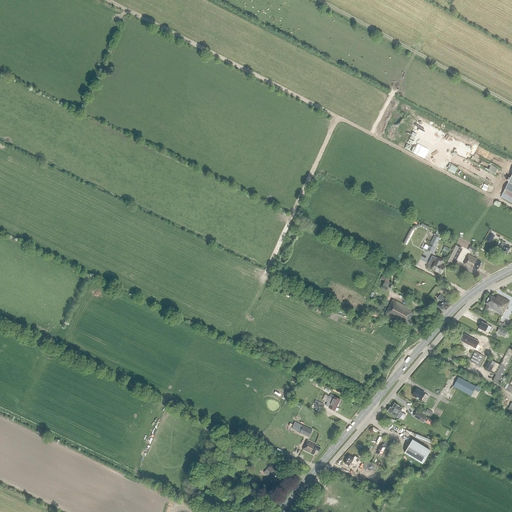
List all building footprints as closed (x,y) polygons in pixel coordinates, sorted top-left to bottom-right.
[(407,133),(445,152),(454,135),(416,115),(407,133)] [(500,197),(511,203),(511,174),(510,179),(500,197)] [(411,227),(404,243),(407,245),(415,229),(411,227)] [(490,242),(494,236),(490,233),(486,240),(490,242)] [(436,245),(440,238),(434,235),(429,245),(427,249),(432,252),(436,245)] [(506,244),(503,242),(498,251),(506,255),(510,247),(505,245),(506,244)] [(456,261),(459,255),(452,252),(449,257),(456,261)] [(481,263),(476,260),(477,259),(469,255),(464,264),(472,269),(472,268),(477,270),(481,263)] [(441,274),(445,267),(441,265),(443,260),(437,258),(432,256),(433,256),(430,263),(428,263),(429,269),(431,270),(432,269),(441,274)] [(381,290),(386,292),(392,279),(387,277),(385,281),(384,281),(381,287),(382,288),(381,290)] [(442,310),(444,308),(446,310),(449,306),(447,304),(449,302),(440,294),(437,298),(442,302),(438,306),(442,310)] [(509,301),(497,295),(496,298),(490,295),(485,303),(487,304),(485,309),(489,311),(490,309),(502,315),(509,301)] [(405,322),(411,326),(413,321),(410,319),(414,311),(393,299),(385,314),(404,324),(405,322)] [(491,327),(488,326),(488,325),(481,322),(478,328),(485,331),(486,329),(490,331),(491,327)] [(504,337),(507,331),(499,327),(496,333),(504,337)] [(464,334),(461,340),(464,342),(468,345),(476,348),(479,342),(477,341),(472,338),(464,334)] [(490,372),(496,375),(492,381),(498,384),(511,356),(511,349),(508,348),(500,365),(497,363),(489,359),(484,369),(490,372)] [(479,366),(484,356),(475,351),(470,361),(479,366)] [(476,387),(458,377),(453,386),(471,396),(476,387)] [(425,393),(417,389),(413,396),(421,400),(423,397),(426,399),(428,396),(425,394),(425,393)] [(334,396),(330,394),(329,397),(329,396),(326,402),(327,402),(325,405),(329,407),(328,408),(335,411),(340,399),(334,396)] [(390,407),(388,411),(400,419),(403,414),(400,412),(402,408),(399,406),(394,403),(391,408),(390,407)] [(425,414),(430,417),(433,413),(428,409),(425,414)] [(413,416),(424,423),(427,418),(417,411),(413,416)] [(300,433),(299,433),(309,438),(312,430),(295,422),(292,429),(300,433)] [(431,443),(433,440),(418,433),(416,437),(431,443)] [(307,440),(302,450),(314,455),(316,450),(318,451),(320,447),(316,445),(316,444),(307,440)] [(430,450),(413,440),(405,453),(423,463),(430,450)] [(393,444),(391,442),(388,443),(385,441),(382,446),(380,445),(376,453),(386,458),(391,449),(393,448),(394,446),(393,444)] [(391,449),(386,458),(391,461),(397,450),(393,448),(391,449)] [(359,460),(359,459),(355,456),(354,458),(349,455),(344,463),(349,466),(351,467),(350,468),(357,472),(360,466),(366,470),(367,469),(370,471),(373,470),(375,467),(374,464),(371,463),(369,463),(368,458),(364,459),(365,462),(363,464),(362,463),(363,463),(359,460)] [(275,472),(278,468),(271,463),(267,469),(271,472),(270,474),(269,473),(269,472),(266,470),(264,473),(267,475),(268,474),(269,475),(266,479),(268,481),(273,485),(280,476),(275,472)]
